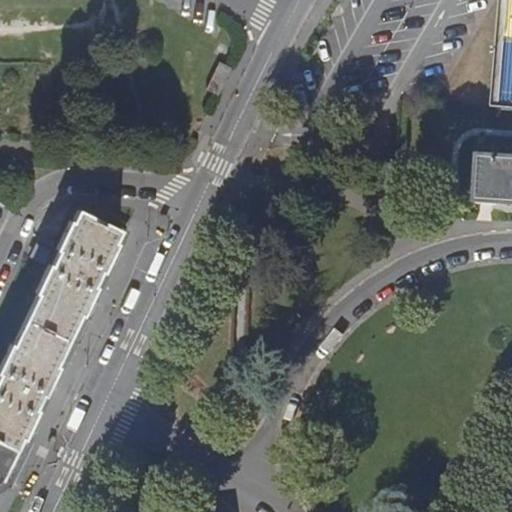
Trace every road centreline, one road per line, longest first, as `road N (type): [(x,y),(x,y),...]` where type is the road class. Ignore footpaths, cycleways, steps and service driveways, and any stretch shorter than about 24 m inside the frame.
road 1 (residential): [(249,490),(306,355),(390,279),(457,248),(511,251)]
road 2 (residential): [(205,191),(63,183),(29,200),(0,264)]
road 3 (residential): [(103,399),(205,191)]
road 4 (residential): [(205,191),(285,22)]
road 5 (residential): [(103,399),(249,490)]
road 6 (residential): [(51,511),(103,399)]
